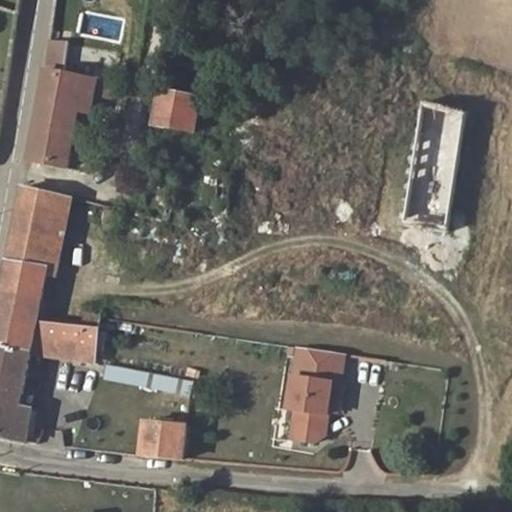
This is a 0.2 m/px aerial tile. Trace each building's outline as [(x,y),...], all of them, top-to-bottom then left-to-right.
[(73,41),(51,38),(47,69),(50,70),(67,73),(73,41)] [(67,73),(50,70),(40,119),(33,161),(70,167),(82,111),(89,113),(93,91),(129,98),(131,84),(67,73)] [(206,99),(166,92),(160,128),(199,134),(206,99)] [(77,199),(27,188),(17,241),(0,327),(0,345),(35,352),(97,364),(105,320),(106,313),(91,313),(86,330),(39,326),(50,271),(58,272),(77,199)] [(118,274),(111,273),(110,280),(117,281),(118,274)] [(22,406),(35,352),(0,345),(0,437),(28,443),(35,410),(22,406)] [(346,354),(300,348),(295,379),(294,378),(290,411),(297,413),(293,441),(316,444),(327,436),(330,412),(334,385),(341,385),(346,354)] [(193,394),(195,383),(103,367),(102,375),(108,376),(108,378),(193,394)] [(337,413),(341,385),(334,385),(330,412),(337,413)] [(149,421),(146,456),(185,461),(189,425),(149,421)] [(58,447),(60,432),(43,430),(41,445),(58,447)]
